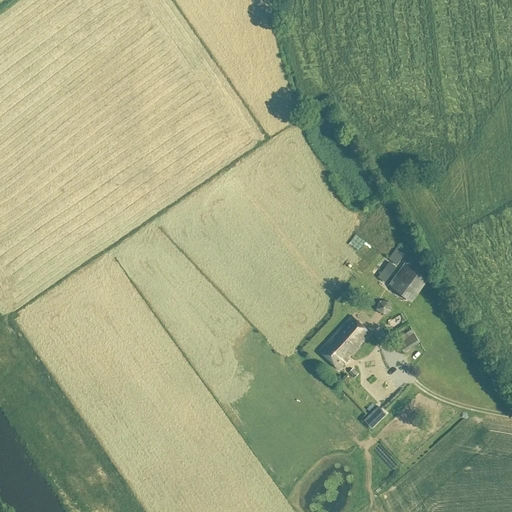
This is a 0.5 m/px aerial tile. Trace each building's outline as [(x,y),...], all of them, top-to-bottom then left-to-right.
[(399,243),(388,259),(396,266),(408,250),(399,243)] [(412,256),(406,263),(426,277),(431,270),(412,256)] [(370,333),(351,316),(319,351),(339,369),(348,360),(347,359),(370,333)] [(420,343),(414,334),(399,343),(404,352),(420,343)] [(359,374),(353,368),(349,373),(354,379),(359,374)] [(364,420),(371,427),(385,414),(378,406),(364,420)]
